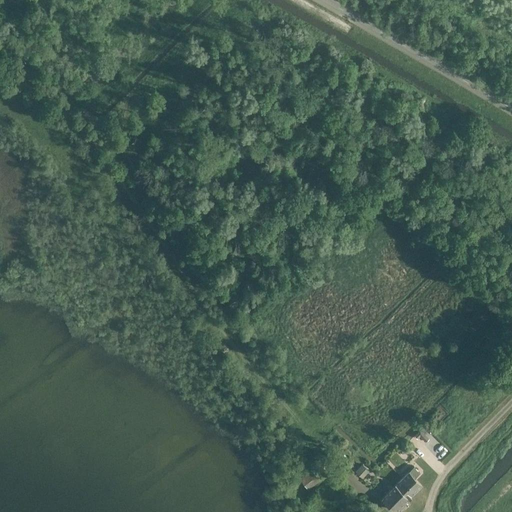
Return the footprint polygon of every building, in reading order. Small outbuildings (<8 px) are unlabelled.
[(406,453),(413,446),(409,441),(402,449),(406,453)] [(369,471),(362,465),(356,472),(362,478),(369,471)] [(411,468),(399,480),(412,494),(421,485),(414,478),(417,474),(411,468)] [(313,471),(300,480),(307,489),(320,480),(313,471)] [(403,502),(412,494),(399,480),(390,489),(403,502)] [(394,511),(403,502),(390,489),(381,498),(394,511)]
